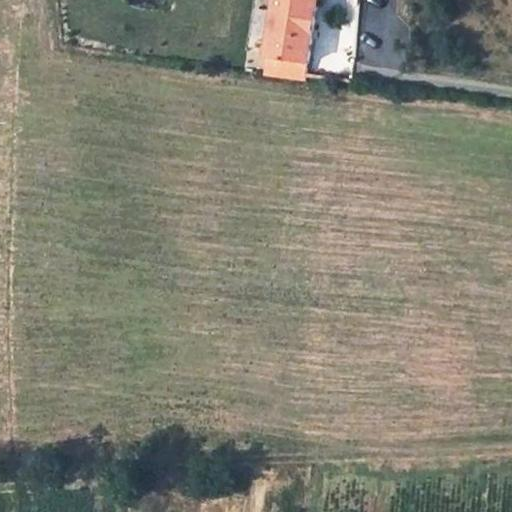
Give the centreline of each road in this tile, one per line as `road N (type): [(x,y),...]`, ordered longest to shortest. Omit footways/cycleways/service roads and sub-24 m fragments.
road 1 (track): [(0,484),(150,459),(511,450)]
road 2 (residential): [(511,89),(363,69)]
